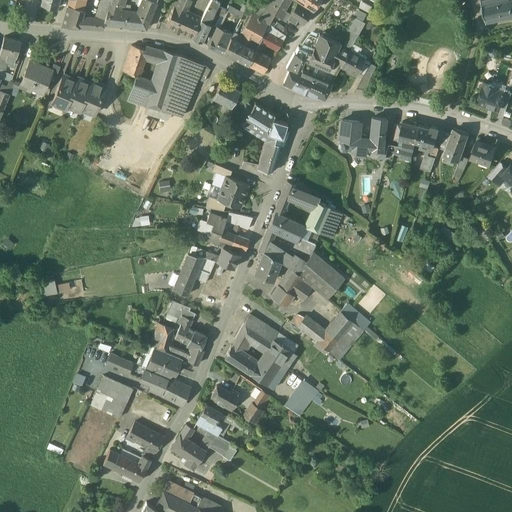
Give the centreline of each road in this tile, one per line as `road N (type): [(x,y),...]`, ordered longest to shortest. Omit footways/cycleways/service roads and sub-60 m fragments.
road 1 (residential): [(133,511),(186,411),(312,105)]
road 2 (residential): [(0,28),(161,42),(265,87)]
road 3 (residential): [(312,105),(353,98),(511,138)]
